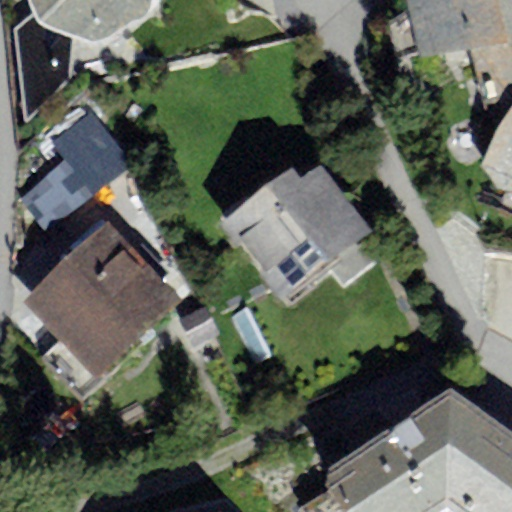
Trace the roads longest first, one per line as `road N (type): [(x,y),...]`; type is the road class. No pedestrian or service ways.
road 1 (track): [(479,346),(143,492),(74,511)]
road 2 (residential): [(511,371),(479,346),(319,0)]
